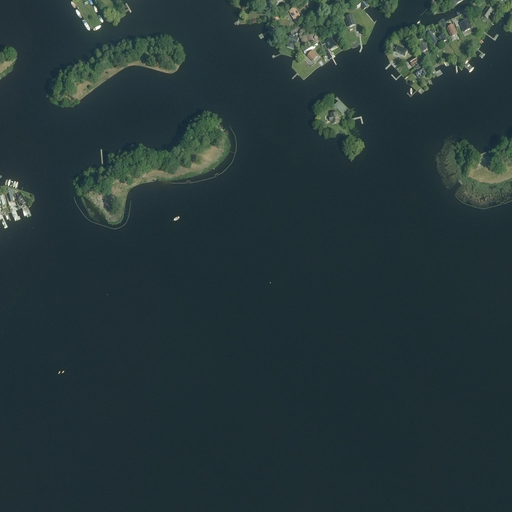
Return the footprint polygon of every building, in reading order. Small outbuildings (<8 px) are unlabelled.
[(363,11),(367,8),(361,1),(355,6),(357,10),(360,7),(363,11)] [(271,2),(263,7),(267,14),(275,9),(271,2)] [(488,8),(482,16),(487,19),(492,11),(488,8)] [(294,22),(300,18),(295,9),(289,12),(294,22)] [(344,18),(348,29),(355,26),(351,16),(344,18)] [(471,29),(467,21),(459,25),(463,33),(471,29)] [(297,26),(289,31),(292,36),(300,31),(297,26)] [(451,38),(458,35),(453,26),(446,29),(451,38)] [(443,35),(444,34),(442,31),(439,33),(441,36),(438,38),(442,44),(446,42),(445,41),(447,40),(443,35)] [(431,33),(427,35),(434,45),(438,42),(431,33)] [(297,39),(298,35),(295,34),(292,36),(291,37),(290,36),(288,41),(290,42),(288,48),(292,49),(294,43),(296,44),(298,39),(297,39)] [(333,49),(336,47),(332,39),(325,43),(330,51),(331,50),(333,49)] [(302,50),(305,55),(318,47),(316,43),(302,50)] [(421,52),(426,51),(429,47),(426,43),(418,48),(421,52)] [(404,57),(407,51),(397,47),(395,53),(404,57)] [(307,56),(309,59),(310,58),(313,61),(317,57),(312,51),(307,56)] [(412,67),(419,63),(415,57),(408,62),(412,67)] [(423,69),(414,74),(417,78),(421,75),(423,79),(427,76),(423,69)] [(347,111),(338,102),(334,106),(342,115),(347,111)] [(331,117),(329,118),(330,122),(333,122),(333,125),(339,123),(337,114),(331,115),(331,117)] [(20,195),(17,198),(19,201),(18,201),(19,204),(18,204),(21,208),(23,206),(24,207),(27,204),(22,196),(21,197),(20,195)]
